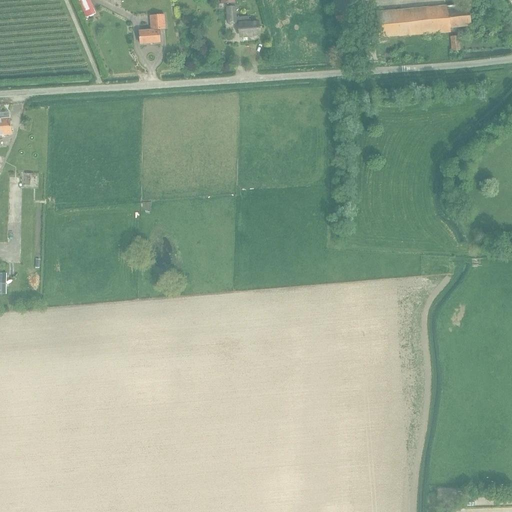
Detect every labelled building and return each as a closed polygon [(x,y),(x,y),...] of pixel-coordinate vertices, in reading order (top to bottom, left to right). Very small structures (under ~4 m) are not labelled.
[(89,0),(81,0),(79,1),(87,17),(96,14),(89,0)] [(228,7),(227,7),(228,23),(239,22),(241,37),(259,35),(258,22),(249,23),(249,17),(236,18),(234,0),(221,0),(221,4),(228,3),(228,7)] [(359,0),(332,0),(335,17),(361,14),(359,0)] [(447,6),(377,12),(380,39),(450,33),(450,28),(470,26),(468,7),(455,8),(455,5),(447,6)] [(150,16),(151,30),(139,31),(140,44),(160,43),(159,30),(165,29),(164,15),(150,16)] [(458,36),(451,37),(452,51),(460,50),(458,36)] [(9,112),(0,113),(0,135),(12,134),(10,118),(9,112)] [(0,167),(0,236),(10,236),(12,168),(0,167)]
